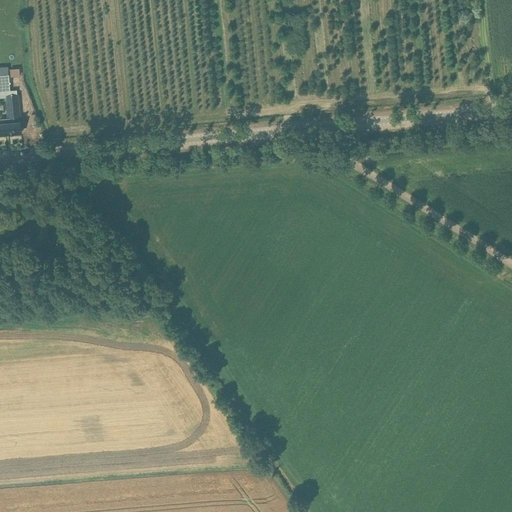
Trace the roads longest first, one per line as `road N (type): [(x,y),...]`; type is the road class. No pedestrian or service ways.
road 1 (unclassified): [(0,160),(511,106)]
road 2 (track): [(300,130),(511,269)]
